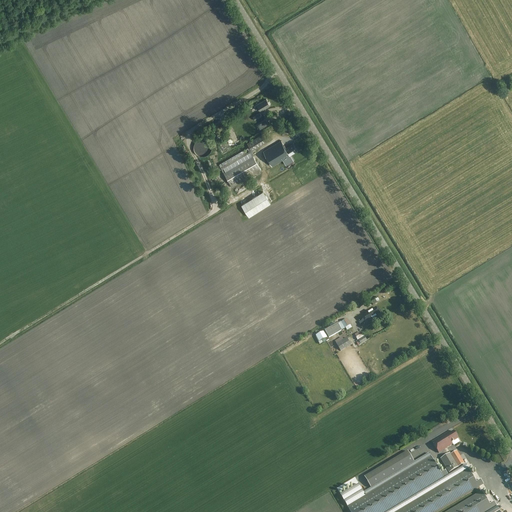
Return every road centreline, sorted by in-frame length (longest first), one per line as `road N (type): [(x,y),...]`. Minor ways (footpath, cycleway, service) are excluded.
road 1 (tertiary): [(511,457),(234,0)]
road 2 (track): [(219,206),(0,342)]
